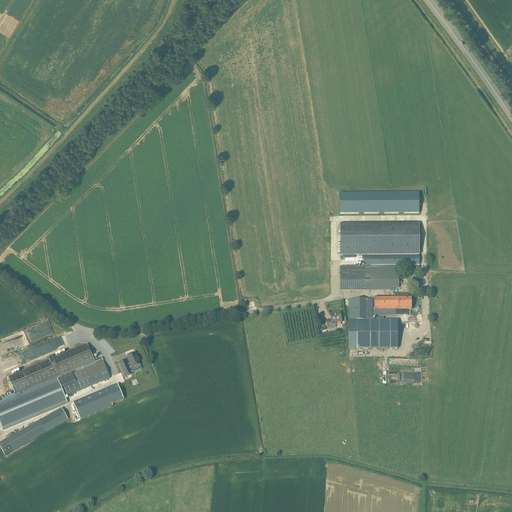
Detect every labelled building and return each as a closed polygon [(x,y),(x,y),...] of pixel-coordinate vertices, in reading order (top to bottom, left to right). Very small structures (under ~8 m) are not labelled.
[(419,193),(340,194),(340,214),(419,214),(419,193)] [(419,255),(419,223),(340,224),(341,256),(419,255)] [(364,266),(419,265),(419,256),(364,256),(364,266)] [(399,267),(340,266),(340,290),(389,290),(389,288),(399,288),(399,267)] [(411,298),(374,298),(374,316),(402,316),(402,310),(411,310),(411,298)] [(373,300),(349,300),(349,320),(353,320),(353,349),(397,349),(397,320),(373,320),(373,300)] [(341,322),(340,314),(330,315),(331,321),(327,321),(328,328),(336,327),(335,323),(341,322)] [(108,381),(108,379),(110,378),(102,358),(94,361),(87,344),(54,358),(53,356),(48,358),(49,360),(8,378),(15,395),(57,378),(57,379),(65,397),(104,380),(105,382),(108,381)] [(127,357),(130,364),(130,365),(128,366),(128,365),(126,361),(119,363),(122,368),(125,378),(132,375),(131,373),(142,369),(140,365),(135,353),(127,357)] [(65,397),(57,379),(0,403),(0,423),(3,430),(67,403),(65,397)] [(118,385),(73,403),(80,420),(113,406),(112,404),(124,399),(118,385)] [(13,451),(46,433),(68,420),(61,409),(6,440),(13,451)]
